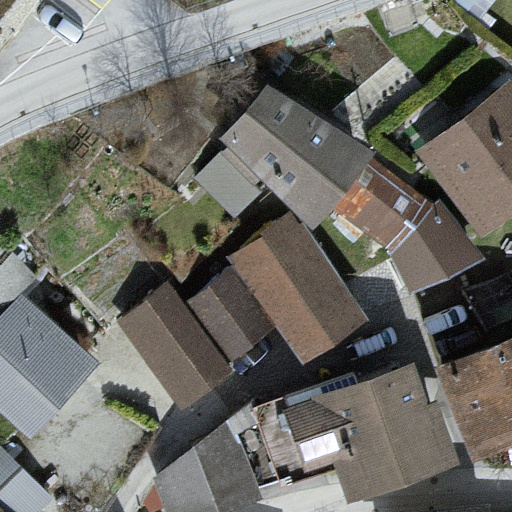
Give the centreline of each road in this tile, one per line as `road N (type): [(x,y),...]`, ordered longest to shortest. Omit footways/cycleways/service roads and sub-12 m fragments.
road 1 (residential): [(325,0),(116,63),(0,119)]
road 2 (residential): [(511,495),(391,511)]
